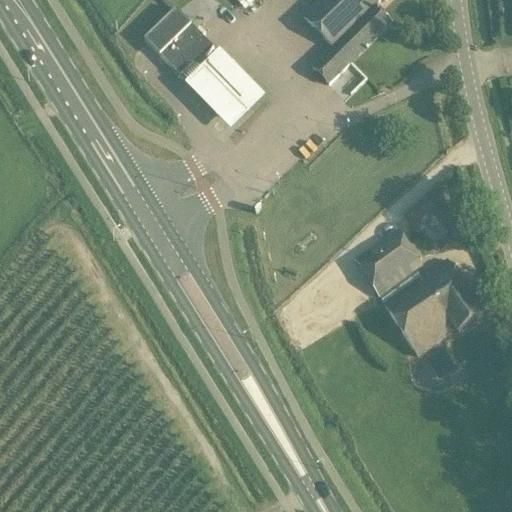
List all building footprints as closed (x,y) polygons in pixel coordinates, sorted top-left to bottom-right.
[(246,12),(254,4),(249,0),(236,0),(235,1),(246,12)] [(321,0),(302,19),(331,48),(310,69),(328,87),(392,25),(376,7),(382,1),(384,4),(388,0),(321,0)] [(189,25),(176,12),(144,42),(158,57),(189,25)] [(187,76),(214,50),(189,25),(158,57),(182,82),(187,76)] [(189,89),(186,91),(232,138),(267,103),(222,57),(200,78),(193,71),(182,82),(189,89)] [(385,307),(384,308),(419,358),(453,333),(456,337),(485,315),(447,263),(421,281),(416,273),(422,268),(397,229),(353,262),(379,300),(385,307)]
